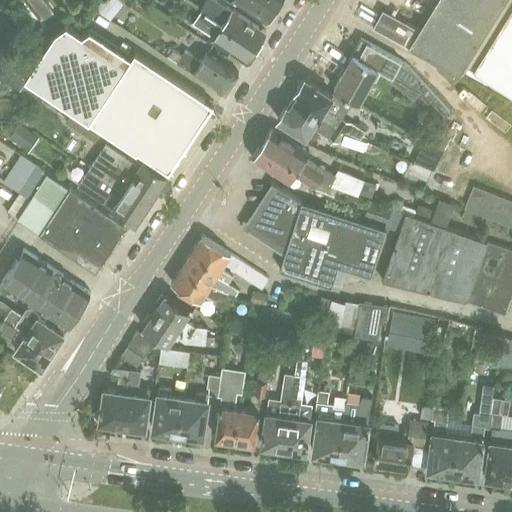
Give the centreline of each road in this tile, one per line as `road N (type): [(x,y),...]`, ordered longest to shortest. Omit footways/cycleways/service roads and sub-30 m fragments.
road 1 (unclassified): [(18,458),(325,0)]
road 2 (primary): [(396,511),(18,458)]
